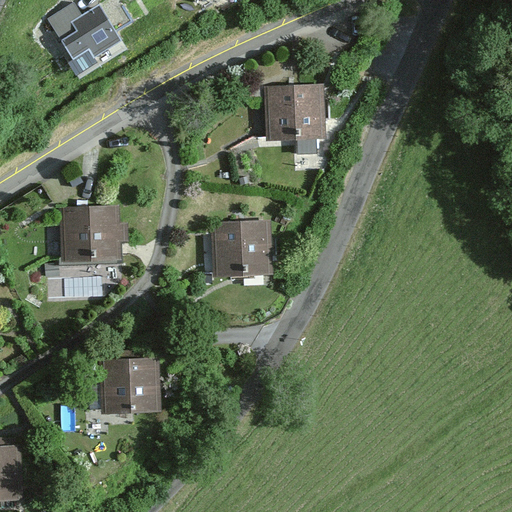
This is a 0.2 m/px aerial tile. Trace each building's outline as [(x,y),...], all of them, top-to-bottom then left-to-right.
[(118,41),(99,9),(76,22),(82,32),(65,41),(73,55),(89,45),(95,55),(118,41)] [(290,87),(264,86),(266,132),(266,139),(327,135),(327,131),(325,84),(290,87)] [(90,210),(69,211),(73,267),(132,262),(130,246),(127,207),(90,210)] [(271,220),(210,222),(213,277),(273,272),(271,220)] [(127,358),(101,359),(103,411),(159,408),(159,357),(127,358)] [(21,444),(0,444),(0,499),(22,497),(22,492),(21,444)]
